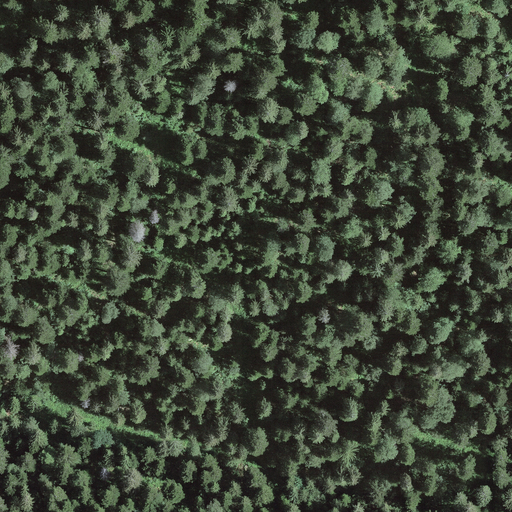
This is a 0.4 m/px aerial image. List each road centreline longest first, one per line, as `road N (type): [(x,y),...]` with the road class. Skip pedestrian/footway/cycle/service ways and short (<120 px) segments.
road 1 (track): [(0,328),(141,262),(191,253),(201,210),(197,161),(214,144),(253,137),(300,112),(405,53),(474,0)]
road 2 (track): [(191,253),(238,314),(270,469),(269,511)]
